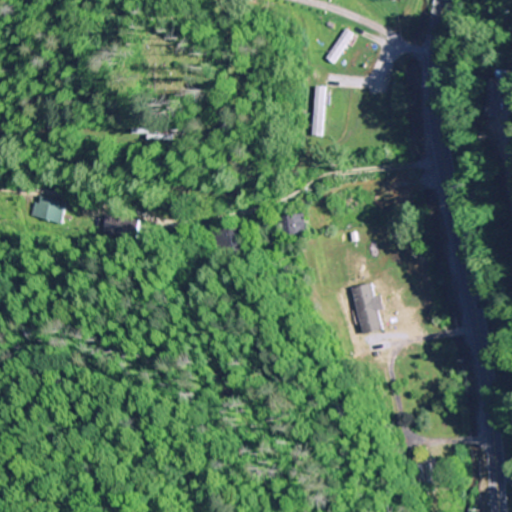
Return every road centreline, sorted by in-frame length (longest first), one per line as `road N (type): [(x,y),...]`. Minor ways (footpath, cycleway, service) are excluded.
road 1 (primary): [(497,511),(479,351),(434,118),(443,0)]
road 2 (residential): [(440,160),(358,170),(241,215),(178,224),(47,192),(0,189)]
road 3 (residential): [(486,400),(511,436),(504,114)]
road 4 (residential): [(437,40),(393,38),(308,0)]
